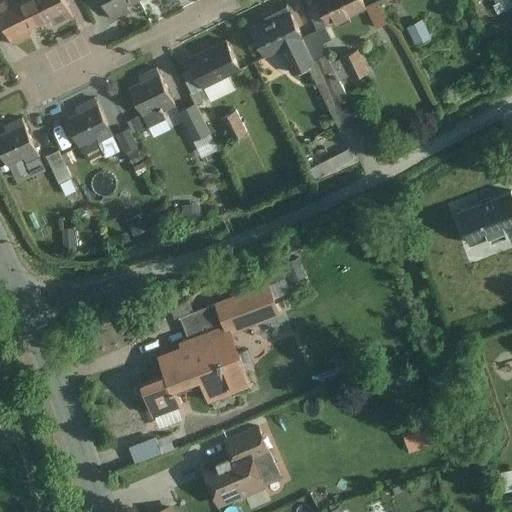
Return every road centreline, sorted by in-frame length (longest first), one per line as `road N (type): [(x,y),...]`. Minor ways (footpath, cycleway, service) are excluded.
road 1 (residential): [(29,312),(324,207),(511,105)]
road 2 (residential): [(102,511),(29,312)]
road 3 (residential): [(37,76),(55,77),(226,0)]
